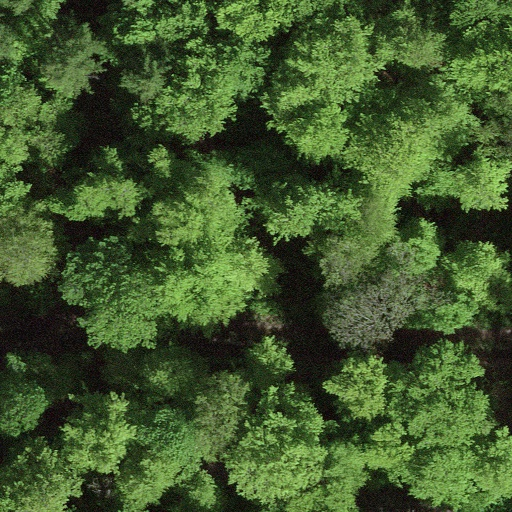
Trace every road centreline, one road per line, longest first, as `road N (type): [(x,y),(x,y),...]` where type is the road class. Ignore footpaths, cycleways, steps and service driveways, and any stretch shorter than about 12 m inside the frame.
road 1 (track): [(511,328),(87,326),(0,344)]
road 2 (track): [(0,443),(225,458),(420,511)]
